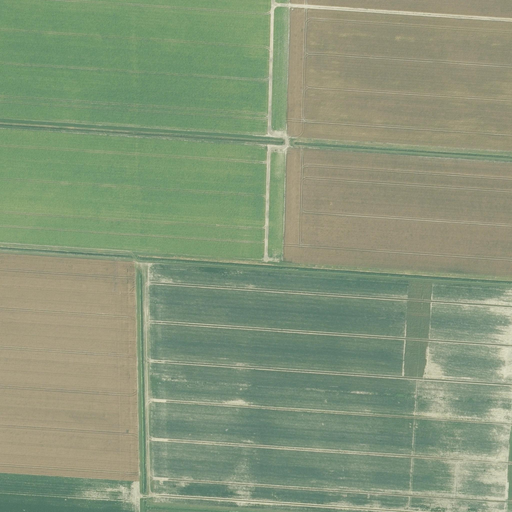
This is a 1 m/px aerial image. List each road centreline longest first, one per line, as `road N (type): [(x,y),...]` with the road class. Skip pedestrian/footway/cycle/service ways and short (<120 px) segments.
road 1 (track): [(466,511),(148,495)]
road 2 (track): [(511,20),(287,6)]
